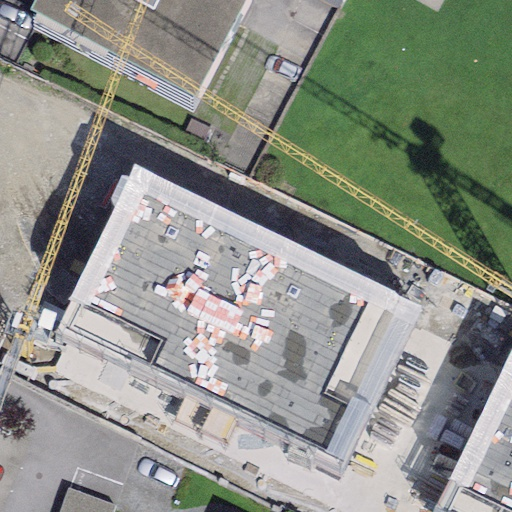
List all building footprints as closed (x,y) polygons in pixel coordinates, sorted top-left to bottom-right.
[(45,0),(29,30),(193,117),(252,6),(241,0),(45,0)] [(293,0),(343,23),(354,0),(293,0)] [(423,308),(133,166),(53,327),(343,469),(423,308)] [(511,511),(511,354),(509,353),(429,511),(430,511),(511,511)] [(113,511),(115,510),(69,493),(61,511),(113,511)]
